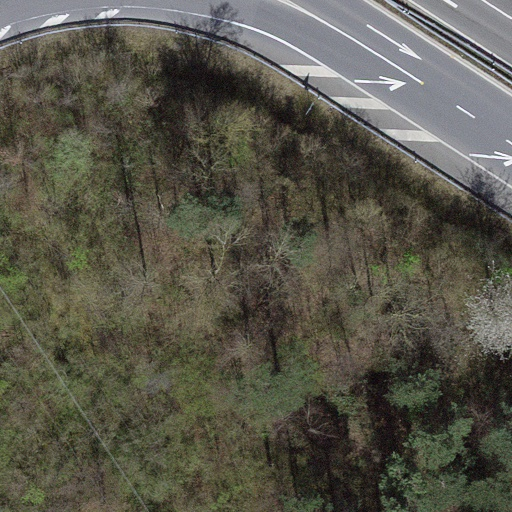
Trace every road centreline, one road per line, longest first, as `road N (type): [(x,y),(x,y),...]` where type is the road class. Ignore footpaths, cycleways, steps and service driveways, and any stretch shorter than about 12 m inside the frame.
road 1 (motorway): [(221,0),(325,40),(379,76),(449,77)]
road 2 (motorway): [(328,0),(449,77)]
